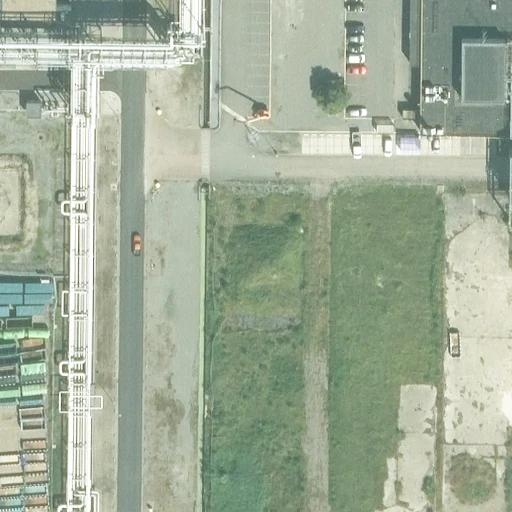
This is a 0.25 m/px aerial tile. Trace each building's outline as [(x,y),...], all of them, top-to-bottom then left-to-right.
[(0,0),(0,21),(53,22),(53,0),(0,0)] [(511,0),(408,0),(408,63),(420,63),(419,131),(441,131),(441,151),(494,152),(494,132),(511,131),(511,0)] [(414,332),(410,358),(426,360),(428,345),(435,346),(436,335),(414,332)] [(278,362),(277,386),(293,387),(294,362),(278,362)] [(222,508),(269,510),(269,498),(302,499),(303,466),(244,465),(245,449),(224,448),(222,508)] [(496,498),(495,457),(458,457),(459,498),(496,498)]
